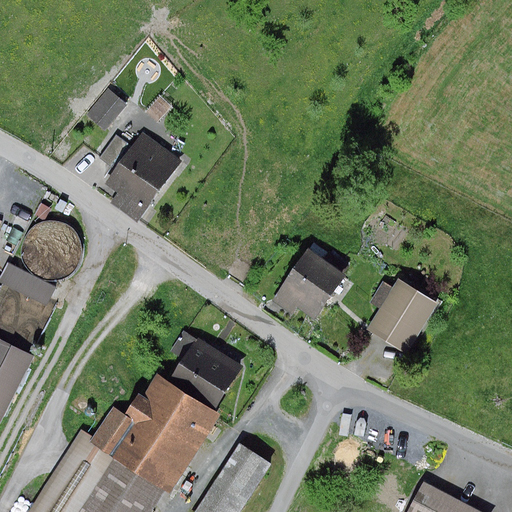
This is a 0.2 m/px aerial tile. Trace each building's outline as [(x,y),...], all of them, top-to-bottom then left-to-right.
[(108,95),(86,121),(103,135),(125,109),(108,95)] [(136,143),(103,187),(143,216),(176,172),(136,143)] [(348,275),(309,248),(273,301),(293,315),(297,308),(316,321),(348,275)] [(55,287),(8,262),(0,276),(0,278),(46,303),(55,287)] [(439,305),(400,281),(395,290),(383,283),(370,303),(380,309),(368,329),(409,354),(439,305)] [(241,368),(184,332),(175,347),(185,353),(167,380),(215,409),(241,368)] [(0,428),(35,356),(0,339),(0,428)] [(81,434),(32,511),(152,511),(165,491),(171,495),(222,414),(215,409),(167,380),(158,374),(144,397),(139,393),(126,414),(115,407),(93,442),(81,434)] [(86,416),(88,417),(89,417),(91,417),(93,417),(94,415),(95,414),(95,413),(95,411),(94,410),(93,408),(91,408),(90,408),(88,408),(87,409),(86,410),(85,411),(85,413),(85,415),(86,416)] [(242,511),(272,465),(241,446),(199,511),(242,511)] [(466,511),(419,487),(406,511),(466,511)]
